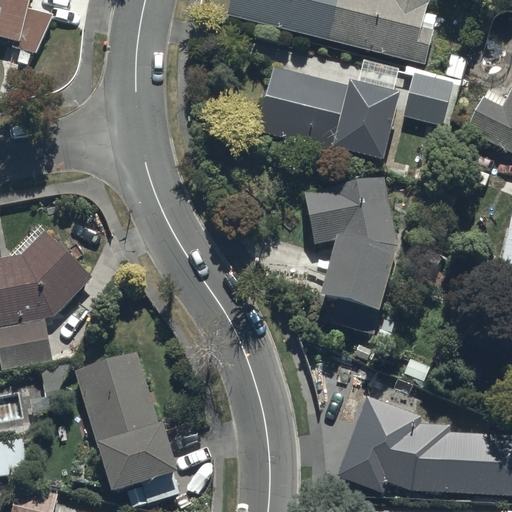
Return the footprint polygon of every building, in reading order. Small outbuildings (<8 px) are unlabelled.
[(0,0),(0,37),(16,40),(14,48),(38,53),(57,14),(33,9),(34,0),(0,0)] [(233,0),(229,16),(427,65),(436,29),(423,26),(429,0),(233,0)] [(349,86),(275,68),(261,130),(384,159),(400,91),(351,79),(349,86)] [(459,83),(414,73),(404,118),(448,128),(459,83)] [(484,97),(468,129),(511,151),(511,92),(505,107),(484,97)] [(386,178),(304,193),(315,245),(336,241),(323,295),(338,299),(332,323),(376,334),(398,245),(386,178)] [(511,209),(499,271),(511,273),(511,209)] [(0,344),(5,373),(56,364),(48,319),(54,317),(94,277),(47,231),(24,255),(0,259),(0,344)] [(77,370),(113,492),(143,483),(149,504),(181,494),(175,473),(181,471),(166,421),(161,422),(140,352),(77,370)] [(480,495),(484,431),(425,430),(378,415),(359,474),(413,491),(480,495)] [(53,511),(58,492),(18,484),(12,511),(53,511)]
